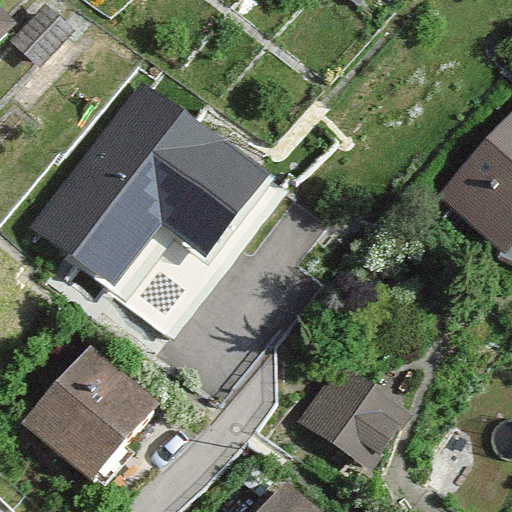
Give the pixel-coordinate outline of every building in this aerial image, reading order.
[(0,32),(9,23),(0,13),(0,32)] [(27,236),(172,343),(286,189),(140,82),(27,236)] [(511,120),(437,195),(495,252),(511,235),(511,120)] [(86,352),(20,426),(87,486),(154,411),(86,352)] [(415,419),(341,374),(306,432),(380,477),(415,419)] [(309,511),(278,483),(251,511),(309,511)]
